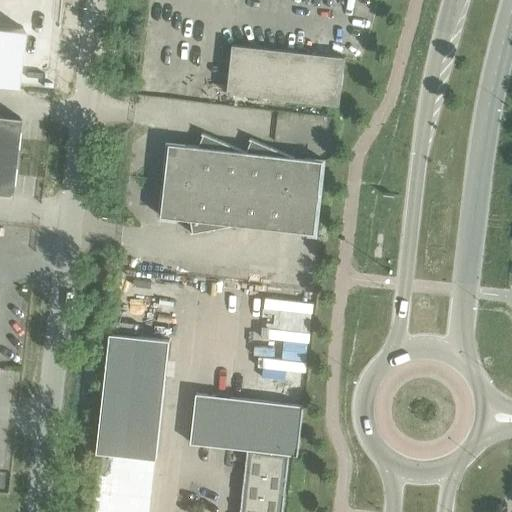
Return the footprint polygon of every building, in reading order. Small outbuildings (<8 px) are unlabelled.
[(0,84),(16,86),(23,28),(0,25),(0,84)] [(226,93),(339,106),(345,57),(231,44),(226,93)] [(0,194),(11,196),(20,119),(0,116),(0,194)] [(190,232),(190,233),(237,225),(314,233),(323,160),(292,157),(249,138),(248,139),(250,140),(245,152),(201,133),(201,134),(203,135),(198,146),(168,143),(165,166),(164,166),(165,169),(163,190),(161,192),(162,193),(160,216),(190,219),(192,232),(190,232)] [(96,452),(97,452),(156,458),(169,339),(109,333),(96,452)] [(195,393),(189,443),(246,449),(239,511),(281,511),(288,454),(297,455),(303,405),(277,402),(257,400),(195,393)]
